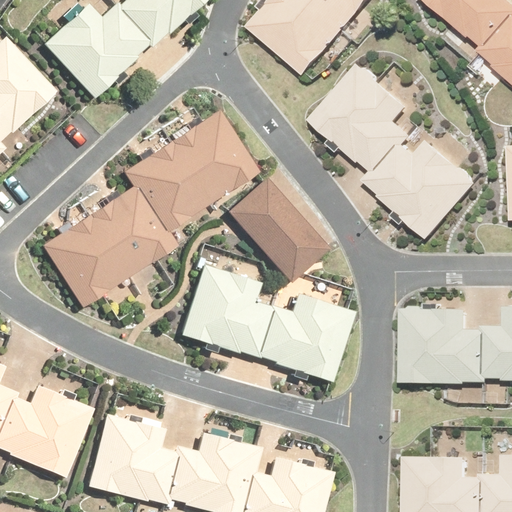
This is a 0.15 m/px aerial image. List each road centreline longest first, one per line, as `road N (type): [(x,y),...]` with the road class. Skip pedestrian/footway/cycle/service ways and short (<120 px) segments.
road 1 (residential): [(0,289),(115,357),(370,432)]
road 2 (residential): [(0,253),(220,50)]
road 3 (residential): [(381,275),(220,50)]
road 4 (residential): [(370,432),(381,275)]
road 5 (residential): [(381,275),(511,273)]
